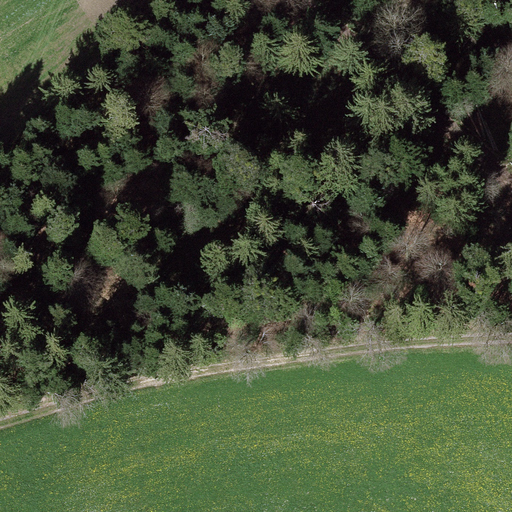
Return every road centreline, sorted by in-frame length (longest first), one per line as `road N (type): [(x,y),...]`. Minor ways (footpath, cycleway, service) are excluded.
road 1 (track): [(0,415),(386,334),(511,332)]
road 2 (track): [(306,0),(511,186)]
